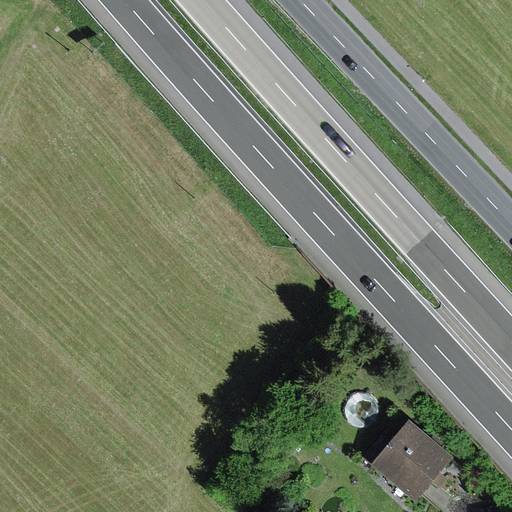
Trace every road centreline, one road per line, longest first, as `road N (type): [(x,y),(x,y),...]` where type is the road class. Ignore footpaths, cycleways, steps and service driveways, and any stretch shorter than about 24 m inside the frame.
road 1 (motorway): [(122,0),(511,428)]
road 2 (motorway): [(511,343),(198,0)]
road 3 (primary): [(314,0),(511,209)]
